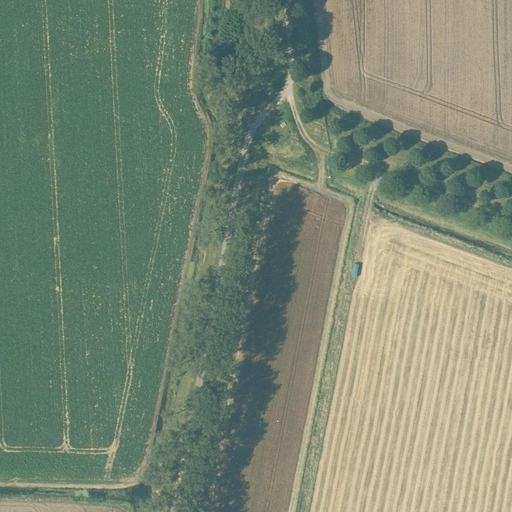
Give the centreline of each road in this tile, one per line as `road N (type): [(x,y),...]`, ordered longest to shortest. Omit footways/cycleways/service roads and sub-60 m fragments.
road 1 (unclassified): [(173,511),(246,140),(291,69),(285,0)]
road 2 (track): [(511,224),(312,150),(295,116)]
